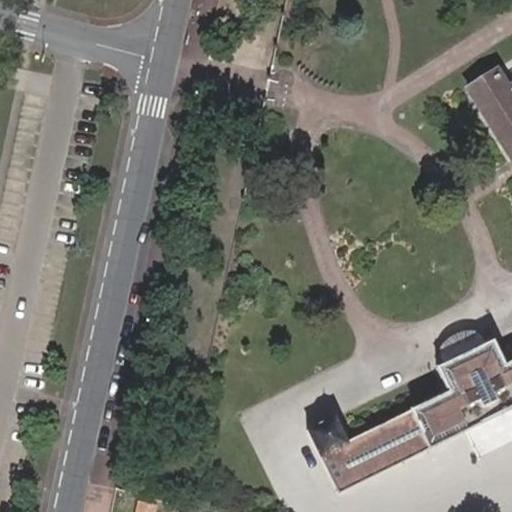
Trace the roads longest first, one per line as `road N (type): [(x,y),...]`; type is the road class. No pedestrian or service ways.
road 1 (residential): [(70,511),(165,61)]
road 2 (residential): [(0,18),(165,61)]
